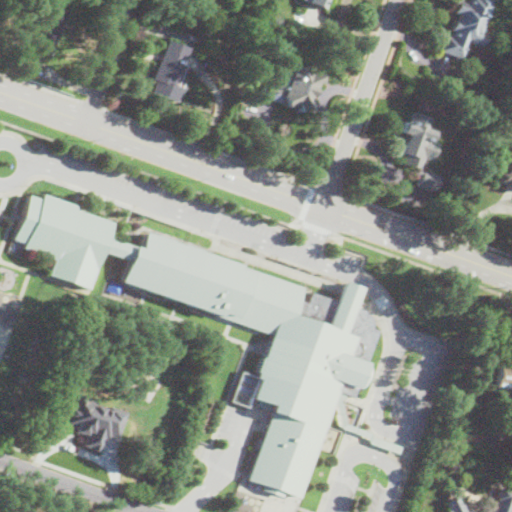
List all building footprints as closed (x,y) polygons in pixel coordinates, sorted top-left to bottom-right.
[(50,56),(30,48),(48,0),(54,0),(69,6),(50,56)] [(329,0),(326,10),(307,3),(307,0),(329,0)] [(489,0),(478,31),(484,33),(479,47),(466,43),(460,58),(438,50),(444,34),(449,35),(457,15),(451,13),(456,0),(464,3),(465,0),(489,0)] [(176,102),(149,93),(166,42),(186,48),(181,63),(186,64),(178,87),(181,88),(176,102)] [(302,73),(306,74),(315,69),(320,80),(314,83),(307,102),(310,106),(299,112),(295,109),(262,97),(267,83),(276,86),(281,71),(288,73),(289,70),(299,65),(302,73)] [(430,119),(426,129),(432,131),(418,171),(440,177),(434,193),(415,186),(418,177),(410,174),(412,168),(402,164),(405,155),(400,153),(404,142),(401,141),(404,134),(400,132),(404,121),(409,123),(413,113),(430,119)] [(511,141),(504,139),(497,160),(506,163),(504,169),(501,168),(497,170),(494,177),(497,182),(502,183),(506,182),(511,184),(511,141)] [(40,194),(73,205),(71,210),(108,223),(103,237),(102,242),(98,252),(86,290),(46,276),(51,260),(21,249),(23,244),(11,240),(27,195),(39,199),(40,194)] [(132,247),(103,237),(102,242),(98,252),(127,263),(119,282),(270,335),(255,378),(260,380),(250,402),(270,407),(245,480),(261,486),(258,492),(280,498),(281,494),(298,500),(335,395),(348,399),(372,332),(368,328),(368,323),(367,317),(362,313),(356,309),(351,308),(358,290),(341,283),(334,301),(308,291),(305,303),(296,300),(301,288),(138,230),(132,247)] [(121,284),(118,293),(107,290),(110,280),(121,284)] [(511,389),(496,388),(499,357),(511,357),(511,389)] [(90,404),(86,418),(90,419),(91,414),(107,419),(104,428),(114,430),(110,445),(97,442),(99,435),(88,432),(87,435),(64,429),(70,410),(71,410),(74,399),(90,404)] [(511,498),(511,491),(498,487),(489,511),(484,511),(479,511),(478,511),(469,511),(457,508),(459,502),(447,498),(442,511),(508,511),(511,498)]
